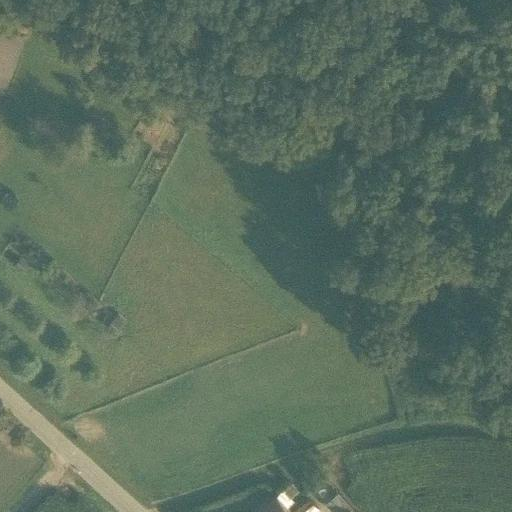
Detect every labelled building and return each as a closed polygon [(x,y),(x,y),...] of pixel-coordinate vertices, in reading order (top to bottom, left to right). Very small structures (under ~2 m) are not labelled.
[(32,17),(10,9),(4,24),(26,32),(32,17)] [(21,272),(27,264),(20,258),(13,265),(21,272)] [(116,316),(106,327),(113,334),(123,322),(116,316)] [(258,511),(292,511),(277,495),(258,511)] [(310,496),(292,511),(312,511),(319,506),(310,496)]
